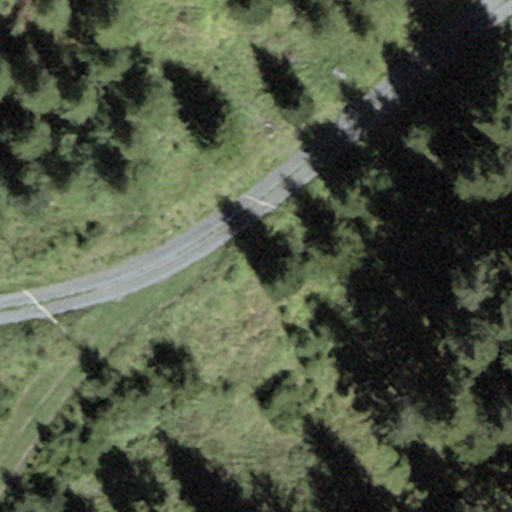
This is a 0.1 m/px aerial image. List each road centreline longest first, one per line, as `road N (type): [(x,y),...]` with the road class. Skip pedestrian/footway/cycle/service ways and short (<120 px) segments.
road 1 (track): [(0,321),(151,270),(240,209),(495,0)]
road 2 (track): [(151,270),(0,469)]
